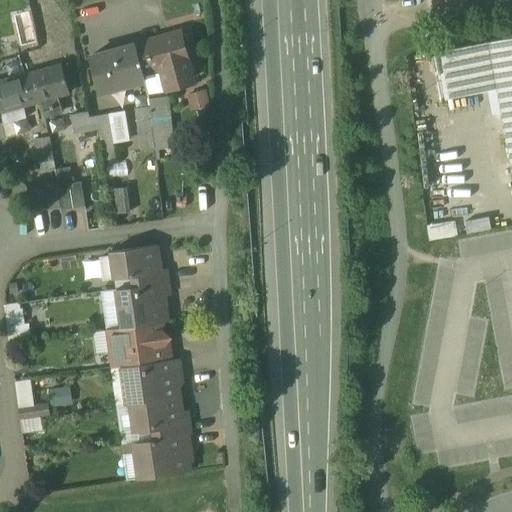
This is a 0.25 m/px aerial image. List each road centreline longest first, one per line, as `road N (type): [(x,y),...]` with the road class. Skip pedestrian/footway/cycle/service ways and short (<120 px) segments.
road 1 (primary): [(285,0),(307,511)]
road 2 (residential): [(223,218),(233,508)]
road 3 (residential): [(0,252),(223,218)]
road 4 (residential): [(223,218),(216,0)]
